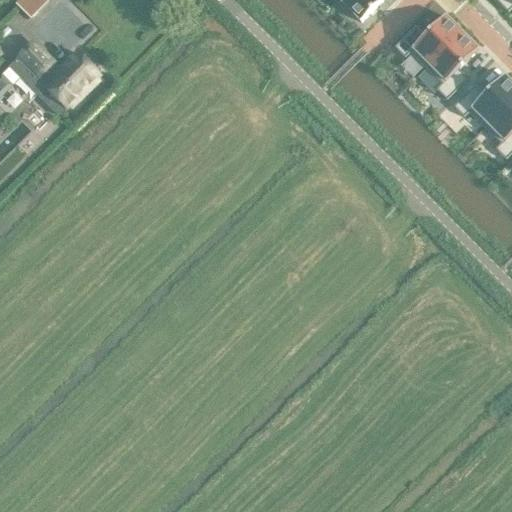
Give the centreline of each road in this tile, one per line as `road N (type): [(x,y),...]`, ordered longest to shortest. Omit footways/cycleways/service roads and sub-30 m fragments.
road 1 (unclassified): [(500,277),(320,95)]
road 2 (unclassified): [(320,95),(224,0)]
